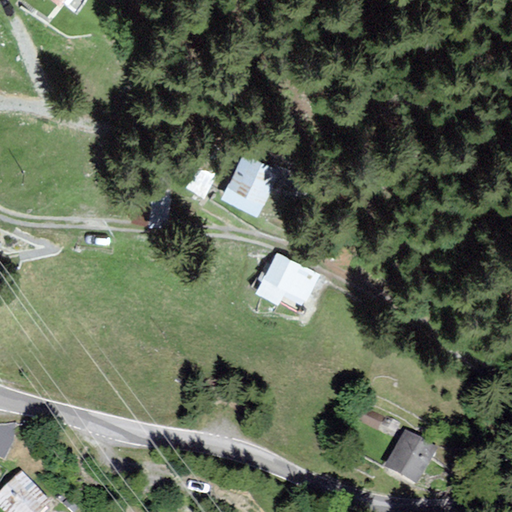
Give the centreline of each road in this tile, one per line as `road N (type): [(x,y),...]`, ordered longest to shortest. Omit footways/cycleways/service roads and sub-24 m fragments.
road 1 (track): [(511,368),(307,258),(253,239),(58,225),(0,210)]
road 2 (tertiary): [(0,397),(235,451),(372,504),(511,503)]
road 3 (track): [(248,511),(202,487),(113,462),(101,444),(101,424)]
road 4 (track): [(0,101),(45,102),(15,20)]
